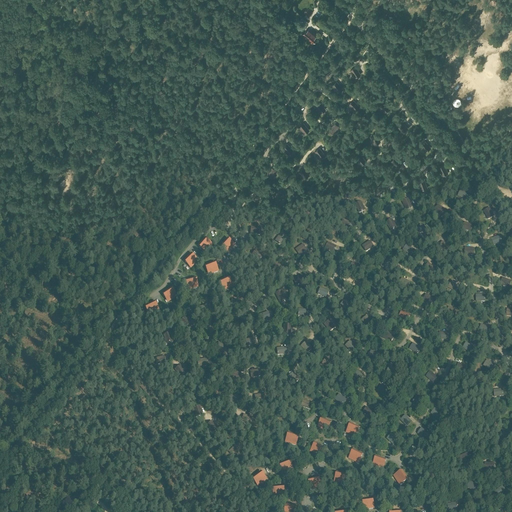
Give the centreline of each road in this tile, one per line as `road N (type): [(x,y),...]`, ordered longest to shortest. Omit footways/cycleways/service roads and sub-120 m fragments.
road 1 (track): [(351,19),(0,469)]
road 2 (track): [(351,19),(435,117)]
